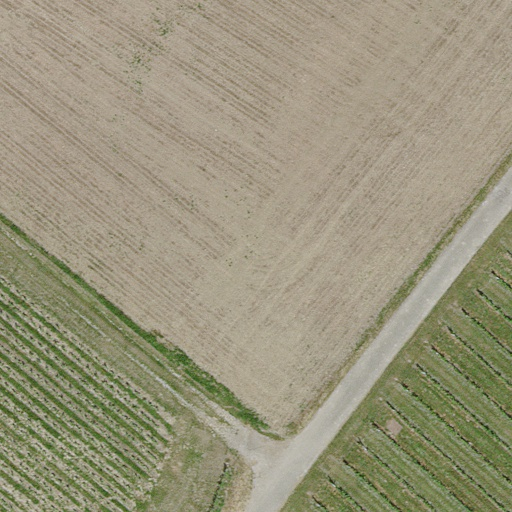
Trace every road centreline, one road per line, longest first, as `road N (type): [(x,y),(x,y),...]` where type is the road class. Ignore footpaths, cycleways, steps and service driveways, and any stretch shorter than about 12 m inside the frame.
road 1 (unclassified): [(511,190),(264,511)]
road 2 (track): [(292,470),(0,234)]
